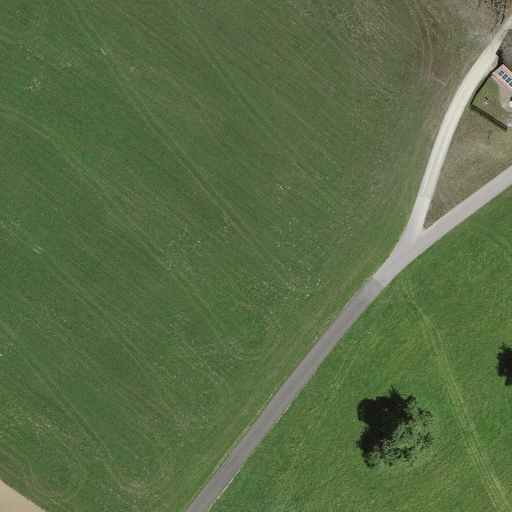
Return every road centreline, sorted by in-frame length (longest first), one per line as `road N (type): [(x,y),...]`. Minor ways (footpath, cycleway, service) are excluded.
road 1 (track): [(195,511),(385,275),(511,175)]
road 2 (track): [(407,253),(463,92),(511,12)]
